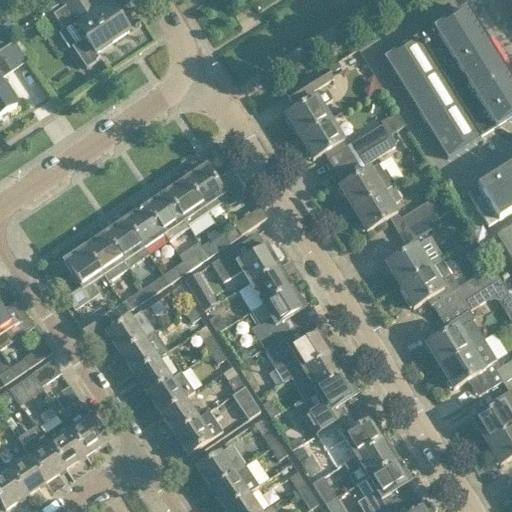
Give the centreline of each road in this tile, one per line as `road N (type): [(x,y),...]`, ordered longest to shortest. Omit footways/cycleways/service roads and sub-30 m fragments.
road 1 (residential): [(466,511),(224,108),(180,84)]
road 2 (residential): [(0,241),(141,460)]
road 3 (residential): [(0,212),(180,84)]
